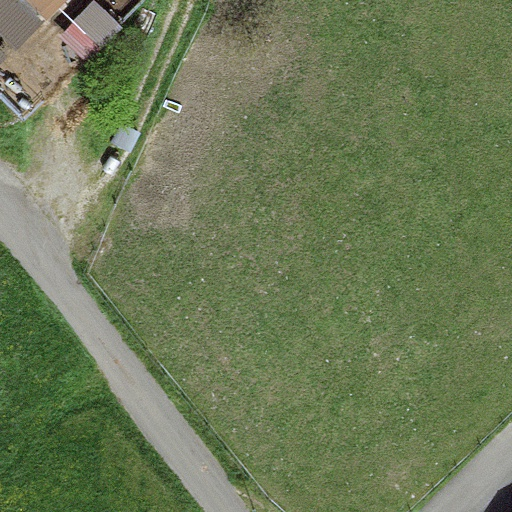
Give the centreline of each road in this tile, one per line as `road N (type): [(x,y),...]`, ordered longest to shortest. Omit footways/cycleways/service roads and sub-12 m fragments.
road 1 (unclassified): [(229,511),(0,205)]
road 2 (track): [(17,228),(136,111),(186,0)]
